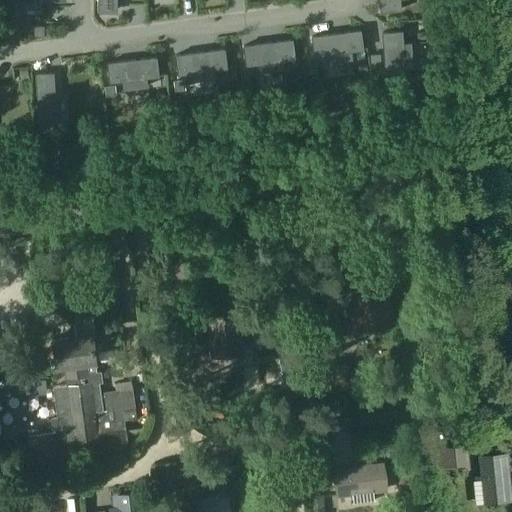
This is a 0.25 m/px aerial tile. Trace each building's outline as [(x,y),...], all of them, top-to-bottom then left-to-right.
[(97,0),(97,11),(114,11),(113,0),(97,0)] [(378,0),(379,12),(400,11),(399,0),(378,0)] [(360,30),(310,37),(313,57),(325,56),(326,63),(351,60),(350,52),(363,50),(360,30)] [(402,31),(381,32),(384,82),(405,81),(404,69),(412,68),(410,43),(403,43),(402,31)] [(291,39),(242,46),(245,66),(257,65),(258,73),(283,69),(282,61),(294,60),(291,39)] [(223,48),(173,55),(176,76),(189,74),(190,82),(215,79),(214,71),(226,69),(223,48)] [(155,57),(105,63),(108,83),(120,81),(121,91),(146,88),(145,78),(158,77),(155,57)] [(53,72),(35,73),(38,123),(54,122),(53,97),(54,97),(53,72)] [(511,325),(511,275),(502,277),(509,326),(511,325)] [(385,324),(380,294),(355,298),(360,328),(385,324)] [(235,314),(208,317),(213,353),(240,349),(235,314)] [(63,366),(88,363),(94,362),(91,333),(51,338),(55,367),(63,366)] [(95,361),(106,361),(105,335),(94,336),(95,361)] [(343,386),(348,364),(322,358),(317,380),(343,386)] [(100,391),(99,382),(102,382),(101,371),(97,372),(89,372),(88,363),(63,366),(65,383),(53,386),(57,415),(51,417),(52,428),(59,429),(63,459),(101,454),(101,452),(128,448),(125,420),(135,417),(133,387),(100,391)] [(204,393),(197,403),(220,418),(227,408),(204,393)] [(450,467),(465,466),(463,447),(448,448),(450,467)] [(507,454),(480,457),(484,502),(511,499),(507,454)] [(337,496),(352,494),(353,503),(374,500),(373,491),(386,489),(382,464),(333,471),(337,496)] [(230,511),(229,496),(219,497),(217,484),(188,487),(189,501),(175,503),(175,511),(230,511)] [(324,511),(323,493),(309,495),(310,511),(324,511)] [(116,497),(118,508),(108,509),(108,511),(145,511),(144,502),(140,503),(138,494),(116,497)]
